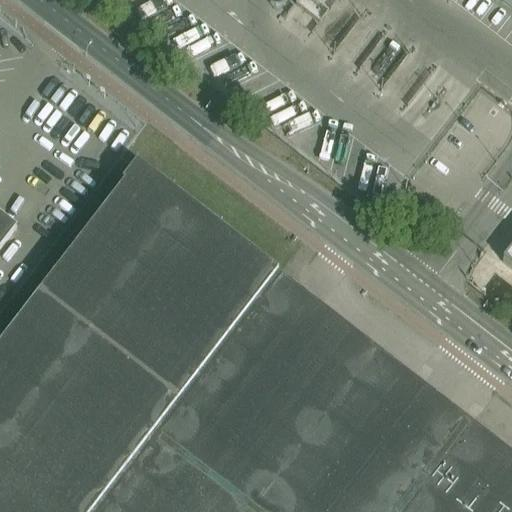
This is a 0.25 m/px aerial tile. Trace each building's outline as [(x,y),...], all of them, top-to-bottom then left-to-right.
[(328,13),(310,0),(299,0),(295,6),(319,25),(328,13)] [(511,0),(495,0),(511,12),(511,0)] [(511,511),(511,462),(317,312),(289,291),(280,303),(270,296),(280,283),(137,173),(0,349),(0,511),(511,511)] [(0,249),(16,230),(0,217),(0,249)] [(511,271),(511,251),(502,264),(511,271)] [(280,303),(289,291),(317,312),(280,283),(270,296),(280,303)]
